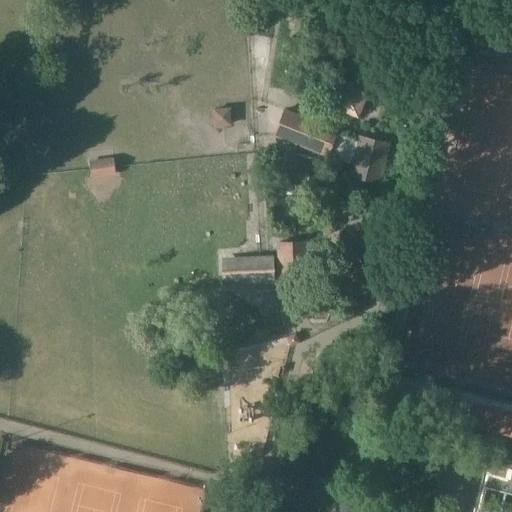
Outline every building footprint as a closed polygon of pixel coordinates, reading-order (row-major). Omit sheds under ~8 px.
[(468,41),(469,41),(477,43),(480,44),(486,21),(482,20),(474,18),(468,41)] [(321,56),(316,69),(335,77),(340,63),(321,56)] [(331,104),(344,109),(354,84),(341,79),(331,104)] [(285,109),(275,136),(327,156),(338,130),(285,109)] [(389,143),(360,136),(351,175),(380,182),(389,143)] [(115,167),(114,158),(89,161),(89,170),(90,178),(115,175),(115,167)] [(364,217),(360,234),(376,238),(380,220),(364,217)] [(278,242),(281,287),(309,285),(307,241),(278,242)] [(374,245),(359,242),(354,259),(370,263),(374,245)] [(269,258),(260,259),(227,260),(228,282),(270,280),(269,258)] [(352,267),(348,285),(364,288),(368,271),(352,267)] [(365,477),(356,511),(372,511),(380,481),(365,477)]
